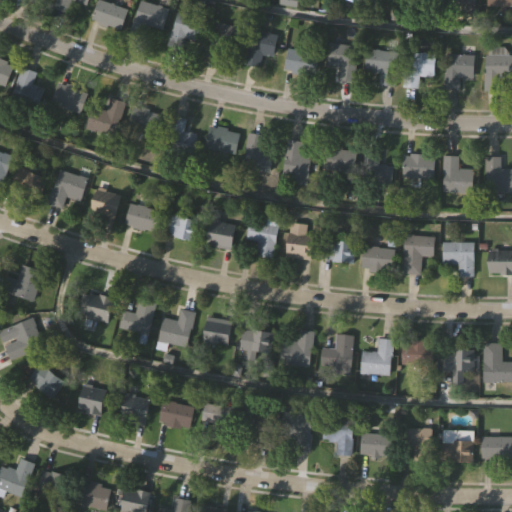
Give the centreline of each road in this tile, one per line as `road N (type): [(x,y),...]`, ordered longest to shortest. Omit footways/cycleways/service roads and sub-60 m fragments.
road 1 (residential): [(511,497),(375,495),(166,464),(46,433),(0,403)]
road 2 (residential): [(511,123),(382,121),(272,104),(129,70),(0,20)]
road 3 (residential): [(511,311),(264,294),(73,249),(0,223)]
